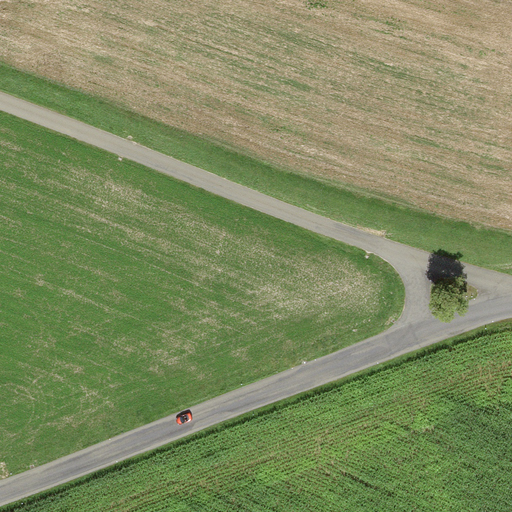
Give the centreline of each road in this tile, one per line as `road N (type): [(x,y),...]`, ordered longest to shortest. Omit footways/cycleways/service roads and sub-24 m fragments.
road 1 (tertiary): [(0,492),(511,300)]
road 2 (unclassified): [(0,103),(407,259),(511,287)]
